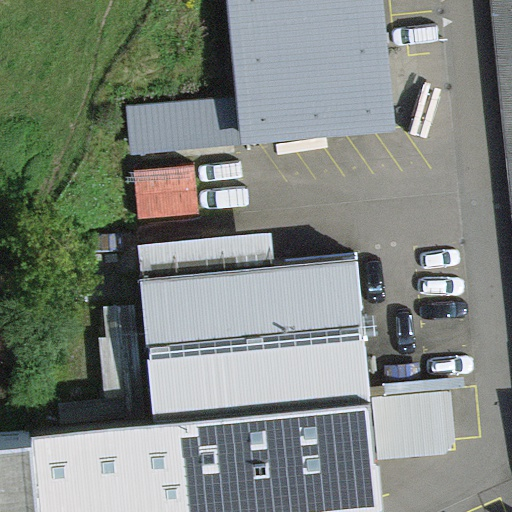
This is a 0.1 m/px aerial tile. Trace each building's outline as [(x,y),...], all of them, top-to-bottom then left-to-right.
[(385,0),(236,0),(250,127),(398,111),(385,0)] [(511,0),(496,0),(511,164),(511,0)] [(201,213),(199,162),(139,165),(141,215),(201,213)] [(269,228),(140,242),(159,412),(372,389),(357,247),(272,256),(269,228)] [(372,389),(159,412),(0,428),(0,511),(354,511),(385,499),(372,389)]
